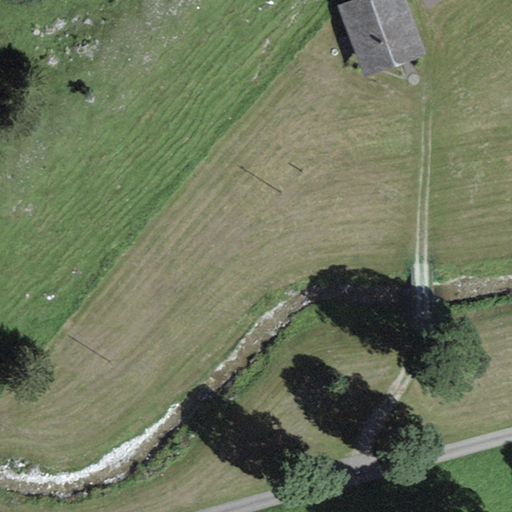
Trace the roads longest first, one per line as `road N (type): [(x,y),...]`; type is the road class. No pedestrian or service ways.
road 1 (track): [(356,473),(370,428),(412,363),(423,322),(421,87)]
road 2 (unclassified): [(220,511),(511,435)]
